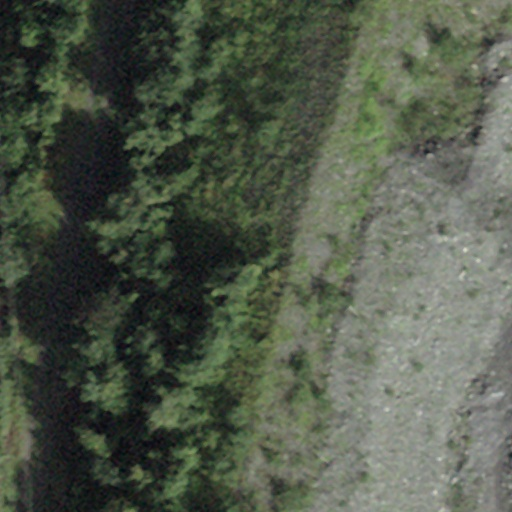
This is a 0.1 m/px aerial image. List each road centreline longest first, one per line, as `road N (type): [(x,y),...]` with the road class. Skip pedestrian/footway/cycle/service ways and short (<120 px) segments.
road 1 (track): [(43,511),(126,0)]
road 2 (track): [(233,511),(272,322)]
